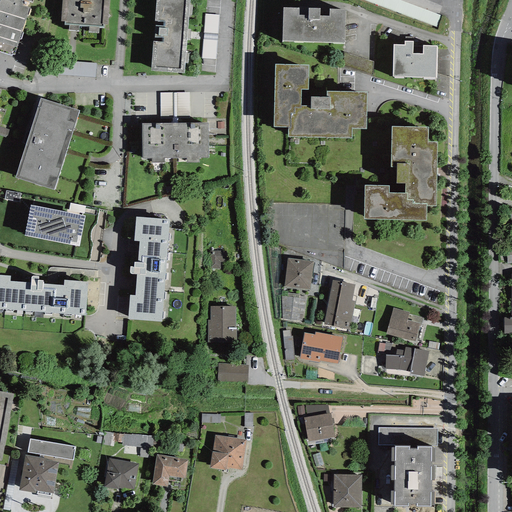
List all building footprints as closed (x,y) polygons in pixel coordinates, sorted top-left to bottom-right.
[(0,0),(0,52),(11,56),(12,54),(15,55),(30,8),(27,7),(29,1),(31,2),(31,0),(0,0)] [(62,0),(61,21),(64,22),(64,25),(69,25),(69,30),(79,31),(79,26),(89,27),(89,32),(99,33),(99,28),(103,28),(103,24),(108,25),(109,0),(62,0)] [(189,4),(189,0),(155,0),(154,21),(156,21),(154,42),(153,41),(150,70),(184,73),(184,63),(188,63),(189,53),(185,53),(186,39),(190,39),(191,29),(187,28),(189,15),(192,15),(193,5),(189,4)] [(399,0),(363,0),(436,27),(441,15),(399,0)] [(300,8),(283,8),(282,41),(345,43),(346,9),(330,9),(329,16),(320,15),(320,9),(308,8),(308,15),(299,15),(300,8)] [(219,15),(205,14),(204,32),(218,33),(219,15)] [(217,41),(218,33),(204,32),(203,40),(217,41)] [(217,41),(203,40),(202,58),(216,59),(217,41)] [(437,45),(423,45),(422,47),(413,46),(413,41),(404,41),(404,45),(393,45),(392,76),(437,77),(437,45)] [(374,62),(343,52),(343,67),(372,76),(374,62)] [(351,129),(366,129),(367,92),(327,91),(326,97),(311,97),(310,106),(301,106),(301,89),(308,89),(309,65),(275,64),(274,127),(288,127),(288,137),(351,138),(351,129)] [(161,90),(161,119),(180,119),(180,116),(190,116),(190,90),(161,90)] [(54,190),(79,111),(40,99),(15,178),(54,190)] [(164,158),(186,158),(186,163),(199,163),(199,158),(209,158),(208,123),(142,124),(142,158),(152,158),(152,163),(164,163),(164,158)] [(10,130),(0,126),(0,133),(8,136),(10,130)] [(428,128),(391,126),(390,168),(396,167),(396,184),(405,184),(405,194),(389,193),(389,186),(365,185),(363,219),(426,220),(427,206),(436,207),(437,142),(428,142),(428,128)] [(20,193),(6,191),(4,199),(19,202),(20,193)] [(85,206),(70,203),(69,210),(84,213),(85,206)] [(85,216),(30,205),(24,236),(79,247),(85,216)] [(161,322),(169,219),(136,217),(134,241),(139,241),(137,263),(134,262),(133,268),(130,267),(129,272),(130,274),(132,274),(136,274),(136,296),(129,295),(127,319),(161,322)] [(310,290),(313,261),(286,259),(284,288),(310,290)] [(511,273),(511,274),(511,317),(503,317),(503,333),(511,333),(511,273)] [(11,276),(0,274),(0,309),(86,316),(88,282),(64,280),(64,285),(43,284),(44,280),(38,281),(39,276),(34,276),(32,276),(30,280),(30,283),(10,282),(11,276)] [(355,284),(332,280),(323,325),(349,330),(355,301),(352,300),(355,284)] [(307,296),(281,292),(282,319),(303,321),(307,296)] [(207,320),(207,343),(236,343),(236,320),(236,307),(210,306),(210,320),(207,320)] [(386,334),(415,342),(420,323),(407,320),(409,312),(392,308),(386,334)] [(290,330),(282,331),(285,361),(295,360),(292,336),(290,336),(290,330)] [(319,362),(320,361),(337,364),(342,337),(315,332),(314,335),(304,333),(299,359),(319,362)] [(439,343),(428,341),(427,348),(438,350),(439,343)] [(386,355),(385,369),(399,370),(410,372),(410,374),(424,377),(429,351),(405,347),(405,350),(396,349),(396,356),(386,355)] [(219,363),(217,382),(247,384),(248,365),(219,363)] [(13,393),(0,391),(0,459),(2,460),(4,449),(13,393)] [(305,405),(307,417),(329,413),(328,405),(305,405)] [(252,413),(244,413),(244,426),(253,426),(252,413)] [(305,417),(303,417),(307,442),(335,438),(331,413),(329,413),(307,417),(305,417)] [(220,415),(201,414),(201,423),(220,423),(220,415)] [(437,428),(378,427),(378,445),(395,446),(395,447),(408,447),(408,449),(417,449),(417,446),(431,446),(437,446),(437,428)] [(114,442),(114,433),(104,432),(102,444),(114,446),(114,442)] [(122,443),(123,434),(114,433),(114,442),(122,443)] [(153,436),(123,434),(122,443),(122,446),(140,447),(150,448),(153,448),(153,436)] [(246,440),(215,435),(209,468),(226,471),(226,467),(242,470),(246,440)] [(76,447),(29,439),(27,453),(73,461),(76,447)] [(408,504),(416,504),(416,507),(431,507),(431,446),(417,446),(417,449),(408,449),(408,447),(395,447),(394,506),(408,507),(408,504)] [(150,448),(140,447),(139,457),(149,458),(150,448)] [(323,465),(319,452),(312,455),(315,467),(323,465)] [(57,462),(46,460),(46,459),(25,455),(19,490),(40,494),(51,496),(52,494),(53,494),(59,462),(57,462)] [(181,483),(182,478),(185,479),(188,460),(156,455),(151,484),(167,487),(168,481),(181,483)] [(138,464),(109,458),(103,487),(118,490),(119,487),(134,489),(138,464)] [(361,508),(361,475),(333,475),(333,507),(361,508)]
